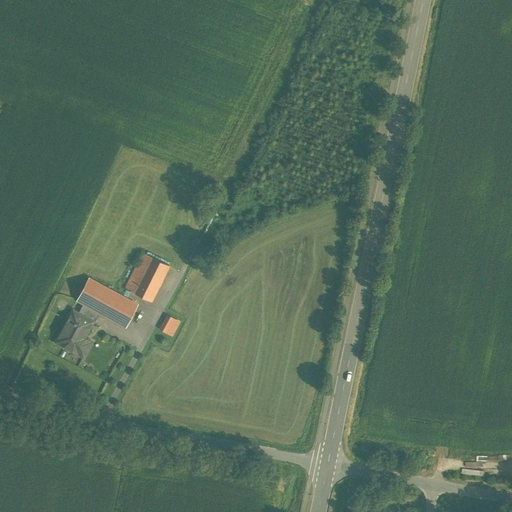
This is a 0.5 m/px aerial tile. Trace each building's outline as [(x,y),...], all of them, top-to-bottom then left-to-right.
[(169,265),(143,253),(125,289),(151,301),(169,265)] [(78,313),(94,322),(94,323),(95,323),(100,313),(126,327),(138,304),(122,295),(89,278),(77,301),(83,304),(78,313)] [(94,322),(78,313),(73,311),(56,342),(84,357),(88,348),(80,344),(84,338),(94,323),(94,322)] [(179,322),(168,316),(161,329),(172,335),(179,322)] [(80,344),(88,348),(92,342),(84,338),(80,344)]
